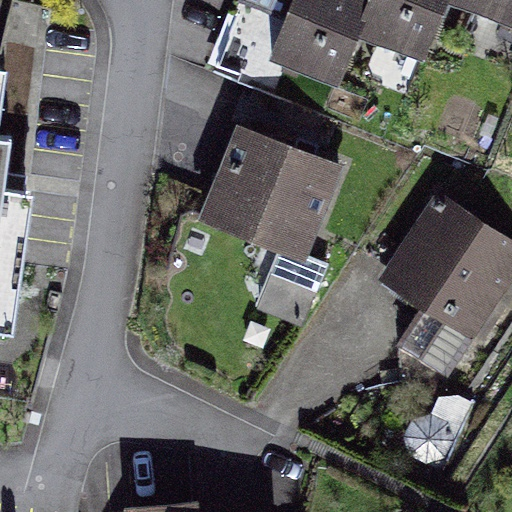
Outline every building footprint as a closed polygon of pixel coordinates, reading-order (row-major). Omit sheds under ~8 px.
[(339,79),(360,25),(368,4),(357,0),(249,0),(234,38),(339,79)] [(446,0),(369,0),(368,4),(360,25),(426,50),(446,0)] [(511,0),(467,0),(510,17),(511,10),(511,0)] [(346,165),(237,122),(201,213),(309,256),(346,165)] [(0,327),(7,328),(22,201),(4,199),(10,146),(0,144),(0,327)] [(511,281),(511,243),(439,194),(388,270),(478,331),(511,281)]
